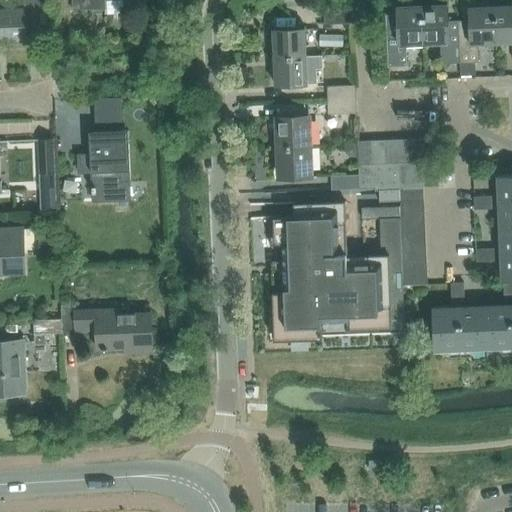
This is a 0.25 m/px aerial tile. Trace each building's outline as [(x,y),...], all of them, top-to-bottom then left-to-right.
[(23,0),(24,8),(25,8),(25,11),(28,11),(48,10),(47,0),(23,0)] [(72,0),(73,9),(105,8),(105,13),(138,12),(137,0),(72,0)] [(441,64),(460,63),(459,32),(448,33),(447,5),(421,6),(423,44),(440,43),(441,64)] [(511,5),(493,6),(495,45),(511,44),(511,46),(511,5)] [(406,44),(423,44),(421,6),(396,7),(397,15),(385,16),(387,66),(407,65),(406,44)] [(459,32),(460,63),(460,75),(475,75),(475,63),(479,63),(478,45),(495,45),(493,6),(468,8),(469,32),(459,32)] [(25,8),(24,8),(24,10),(0,10),(0,41),(29,40),(28,11),(25,11),(25,8)] [(352,23),(351,9),(323,11),(324,25),(352,23)] [(272,30),(273,58),(306,56),(305,29),(272,30)] [(312,56),(306,56),(273,58),(275,85),(308,84),(307,69),(313,69),(312,56)] [(82,65),(78,68),(78,73),(81,76),(86,77),(89,74),(90,69),(87,65),(82,65)] [(326,86),(327,100),(355,99),(355,85),(326,86)] [(355,99),(327,100),(328,114),(356,113),(355,99)] [(276,117),(277,147),(312,146),(311,116),(276,117)] [(78,172),(90,171),(92,202),(131,201),(128,130),(94,132),(95,154),(78,155),(78,172)] [(435,138),(407,139),(408,164),(421,163),(436,162),(435,138)] [(39,140),(40,174),(55,174),(53,139),(39,140)] [(407,139),(395,140),(396,164),(408,164),(407,139)] [(382,140),(370,141),(372,166),(384,165),(382,140)] [(395,140),(382,140),(384,165),(396,164),(395,140)] [(370,141),(357,141),(358,166),(372,166),(370,141)] [(356,145),(345,146),(346,153),(350,157),(357,156),(356,145)] [(312,146),(277,147),(279,177),(314,176),(312,146)] [(436,162),(421,163),(422,187),(423,187),(435,186),(437,186),(437,177),(436,176),(436,162)] [(372,166),(358,166),(359,175),(359,189),(374,189),(374,191),(378,191),(378,190),(399,189),(423,189),(423,187),(422,187),(421,163),(408,164),(396,164),(384,165),(372,166)] [(359,175),(331,177),(331,190),(359,189),(359,175)] [(503,281),(511,280),(511,175),(497,176),(498,196),(473,197),(474,210),(498,209),(500,248),(476,249),(476,262),(500,261),(501,281),(503,281)] [(269,217),(269,219),(270,246),(271,292),(272,310),(273,327),(273,341),(289,340),(310,339),(321,339),(321,338),(404,335),(403,319),(402,286),(402,274),(401,262),(401,249),(400,237),(400,225),(400,213),(399,206),(399,201),(399,200),(399,194),(399,189),(378,190),(378,191),(378,195),(293,198),(293,203),(293,216),(269,217)] [(423,189),(399,189),(399,194),(399,200),(424,200),(424,194),(423,189)] [(56,207),(55,190),(41,191),(42,208),(56,207)] [(424,200),(399,200),(399,201),(399,206),(400,213),(424,212),(424,206),(424,200)] [(424,212),(400,213),(400,225),(425,224),(424,217),(424,212)] [(425,224),(400,225),(400,237),(425,236),(425,229),(425,224)] [(0,275),(26,275),(24,227),(0,227),(0,275)] [(37,227),(38,251),(51,250),(49,227),(37,227)] [(425,236),(400,237),(401,249),(426,248),(426,247),(425,236)] [(426,248),(401,249),(401,262),(426,261),(426,249),(426,248)] [(426,261),(401,262),(402,274),(427,273),(426,261)] [(427,273),(402,274),(402,286),(427,285),(427,273)] [(511,280),(503,281),(504,305),(464,307),(463,283),(451,283),(451,307),(431,308),(433,352),(511,348),(511,280)] [(94,311),(75,312),(75,308),(75,305),(60,305),(61,319),(62,319),(62,334),(76,333),(76,332),(96,331),(96,349),(132,348),(133,353),(152,352),(151,313),(118,314),(119,307),(94,309),(94,311)] [(417,332),(428,331),(428,318),(417,319),(417,332)] [(34,335),(62,334),(62,319),(61,319),(61,320),(33,320),(34,335)] [(18,341),(3,341),(0,341),(0,394),(20,393),(18,341)]
